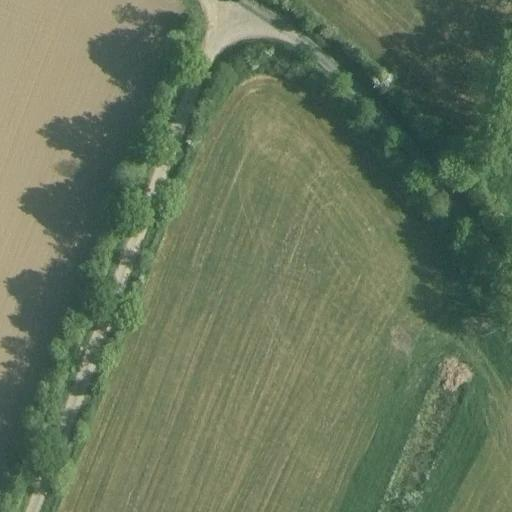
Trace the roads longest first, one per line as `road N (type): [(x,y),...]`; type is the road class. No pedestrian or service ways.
road 1 (unclassified): [(38,511),(235,0)]
road 2 (unclassified): [(511,293),(359,114),(241,0)]
